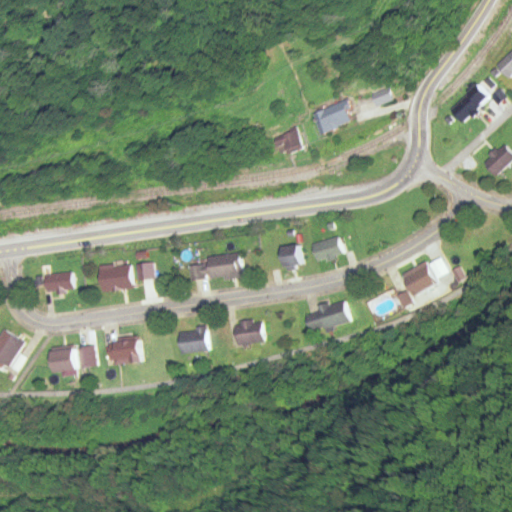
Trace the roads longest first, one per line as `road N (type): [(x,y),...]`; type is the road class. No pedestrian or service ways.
road 1 (residential): [(10,250),(11,293),(21,311),(53,327),(313,288),(417,247),(468,198)]
road 2 (secondary): [(0,251),(354,200),(407,176),(416,135)]
road 3 (secondary): [(416,135),(423,90),(489,0)]
